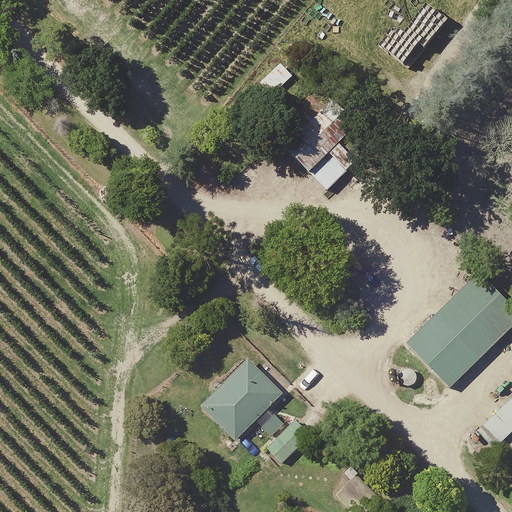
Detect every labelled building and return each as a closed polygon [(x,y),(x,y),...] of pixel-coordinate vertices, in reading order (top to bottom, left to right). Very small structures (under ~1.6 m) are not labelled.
[(289,74),(276,60),(256,80),(268,93),(289,74)] [(349,162),(363,148),(343,129),(333,118),(346,106),(337,97),(331,90),(278,143),(323,188),(349,162)] [(511,318),(511,308),(474,270),(403,341),(446,384),(511,318)] [(279,391),(245,357),(198,404),(231,438),(279,391)] [(511,386),(465,431),(474,440),(479,435),(491,447),(511,426),(511,386)] [(257,422),(273,437),(264,447),(279,461),(289,450),(313,425),(282,395),(257,422)] [(362,511),(379,493),(345,464),(340,470),(348,477),(335,492),(357,511),(362,511)]
